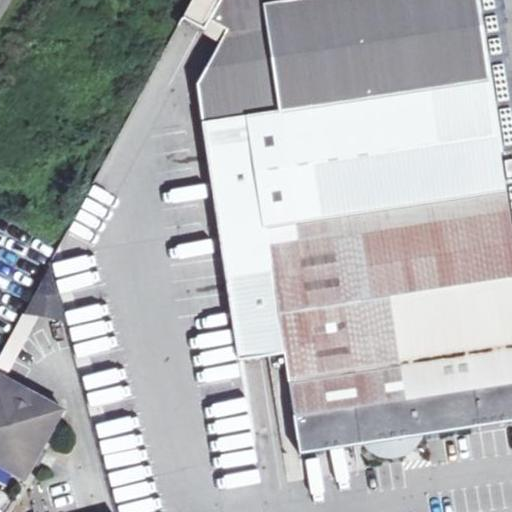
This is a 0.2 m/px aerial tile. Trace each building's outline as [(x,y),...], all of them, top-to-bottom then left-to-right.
[(479,406),(511,400),(511,226),(488,74),(474,0),(190,0),(183,14),(223,37),(199,81),(205,120),(240,346),(285,339),(299,433),(360,424),(362,436),(367,443),(375,452),(386,459),(398,461),(411,458),(421,451),(428,440),(431,432),(435,425),(481,418),(479,406)] [(49,270),(28,313),(66,319),(52,270),(49,270)] [(0,466),(25,480),(64,409),(0,374),(0,466)] [(511,420),(511,400),(479,406),(481,418),(435,425),(431,432),(482,425),(511,420)] [(360,424),(299,433),(303,452),(357,444),(367,443),(362,436),(360,424)]
